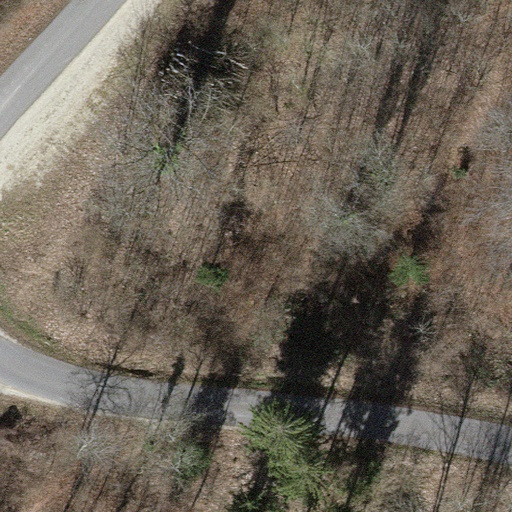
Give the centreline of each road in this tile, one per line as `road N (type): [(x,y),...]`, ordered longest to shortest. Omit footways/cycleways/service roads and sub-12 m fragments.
road 1 (unclassified): [(511,450),(31,376),(0,359)]
road 2 (unclassified): [(0,97),(89,0)]
